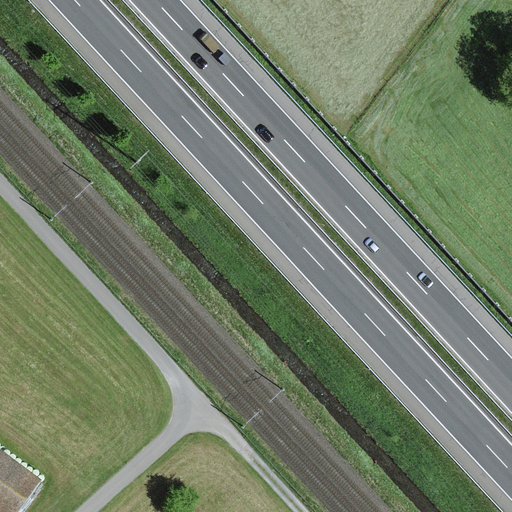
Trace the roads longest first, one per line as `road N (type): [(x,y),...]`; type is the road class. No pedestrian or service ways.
road 1 (motorway): [(73,0),(511,473)]
road 2 (motorway): [(511,388),(152,0)]
road 3 (track): [(0,182),(202,411)]
road 4 (track): [(202,411),(85,511)]
road 5 (track): [(301,511),(202,411)]
